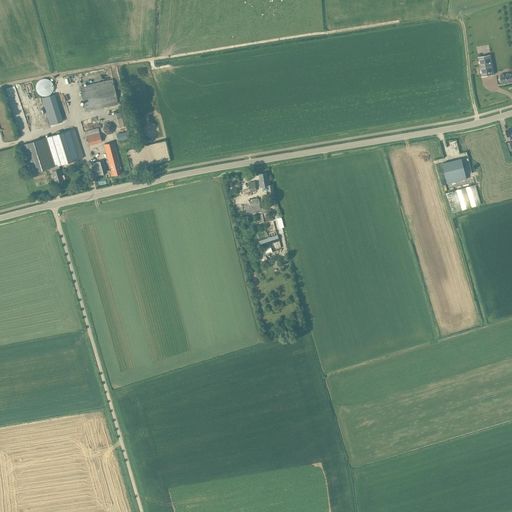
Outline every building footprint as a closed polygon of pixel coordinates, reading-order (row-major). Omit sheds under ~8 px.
[(490,55),(478,57),(481,77),(493,75),(490,55)] [(511,72),(500,75),(502,84),(511,82),(511,72)] [(52,88),(52,87),(52,85),(51,84),(51,82),(50,81),(48,80),(47,79),(46,79),(44,79),(42,79),(40,79),(39,80),(38,81),(37,82),(36,84),(36,85),(35,87),(36,88),(36,90),(37,92),(38,93),(39,94),(40,94),(41,95),(43,95),(45,95),(47,95),(48,94),(50,93),(51,92),(51,90),(52,88)] [(112,79),(79,87),(85,112),(118,104),(112,79)] [(23,114),(17,92),(7,94),(14,117),(23,114)] [(54,94),(42,98),(50,125),(63,122),(54,94)] [(125,111),(115,113),(119,127),(129,125),(126,111),(125,111)] [(105,133),(114,133),(114,123),(104,124),(105,133)] [(70,129),(45,137),(54,166),(55,167),(83,158),(74,128),(70,129)] [(85,132),(86,136),(89,146),(102,142),(99,132),(98,128),(85,132)] [(45,137),(21,145),(30,174),(42,170),(54,166),(45,137)] [(92,163),(95,176),(110,172),(111,176),(122,173),(113,142),(104,145),(110,168),(105,169),(103,160),(92,163)] [(458,156),(439,161),(445,182),(464,176),(458,156)] [(54,167),(50,168),(51,171),(55,183),(63,181),(59,169),(58,166),(54,167)] [(260,181),(259,181),(260,188),(267,186),(269,195),(274,194),(273,184),(270,185),(269,179),(268,179),(267,173),(259,174),(260,181)] [(256,191),(254,181),(248,183),(250,192),(256,191)] [(452,212),(481,204),(476,184),(446,192),(452,212)] [(261,209),(262,214),(269,212),(267,206),(261,208),(259,199),(249,201),(250,205),(245,206),(246,212),(261,209)] [(269,238),(271,244),(279,241),(277,235),(269,238)]
